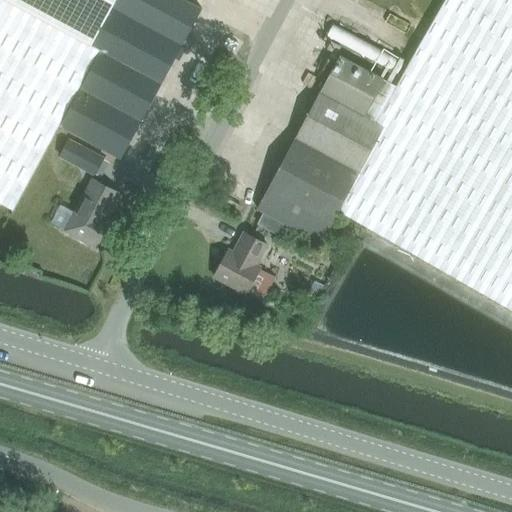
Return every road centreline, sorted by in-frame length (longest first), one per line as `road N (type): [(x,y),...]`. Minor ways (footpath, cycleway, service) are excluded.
road 1 (primary): [(434,511),(0,385)]
road 2 (unclassified): [(97,366),(511,491)]
road 3 (residential): [(97,366),(290,0)]
road 4 (unclassified): [(139,511),(18,461)]
